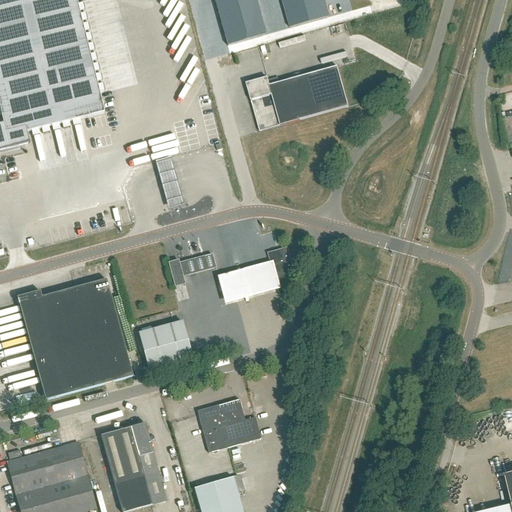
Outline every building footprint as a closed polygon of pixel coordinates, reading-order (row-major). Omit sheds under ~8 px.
[(0,150),(28,144),(29,145),(26,133),(104,114),(76,0),(0,0),(0,112),(3,124),(0,125),(0,150)] [(214,0),(218,11),(237,6),(235,0),(214,0)] [(260,12),(257,0),(237,6),(241,17),(260,12)] [(287,17),(307,12),(303,0),(302,0),(284,5),(287,17)] [(324,0),(303,0),(307,12),(326,6),(324,0)] [(241,17),(237,6),(218,11),(221,23),(241,17)] [(310,23),(330,18),(326,6),(307,12),(310,23)] [(241,17),(244,29),(264,24),(260,12),(241,17)] [(307,12),(287,17),(290,29),(310,23),(307,12)] [(224,35),(244,29),(241,17),(221,23),(224,35)] [(244,29),(247,41),(267,35),(264,24),(244,29)] [(247,41),(244,29),(224,35),(228,46),(247,41)] [(246,85),(260,133),(349,108),(337,68),(270,87),(268,79),(246,85)] [(511,118),(503,120),(508,143),(511,141),(511,118)] [(171,158),(155,162),(161,185),(168,210),(184,205),(177,181),(171,158)] [(269,254),(272,262),(279,287),(279,290),(281,295),(293,291),(291,281),(296,280),(287,249),(275,253),(269,254)] [(179,264),(178,261),(168,264),(174,288),(185,286),(183,278),(188,276),(184,263),(179,264)] [(279,287),(272,262),(219,276),(225,301),(279,287)] [(106,384),(115,382),(132,377),(106,280),(75,289),(41,298),(40,292),(14,299),(16,306),(41,402),(106,384)] [(181,323),(139,334),(149,373),(192,361),(181,323)] [(198,415),(208,454),(260,439),(255,418),(244,421),(238,400),(200,411),(198,415)] [(158,473),(145,424),(130,428),(100,436),(114,485),(121,511),(136,511),(167,504),(158,473)] [(77,443),(7,463),(20,511),(88,511),(96,510),(77,443)] [(511,511),(511,474),(505,477),(511,506),(486,511),(511,511)] [(194,490),(200,511),(242,511),(238,498),(241,497),(244,493),(240,480),(236,478),(194,490)] [(182,511),(188,511),(184,503),(179,505),(182,511)]
